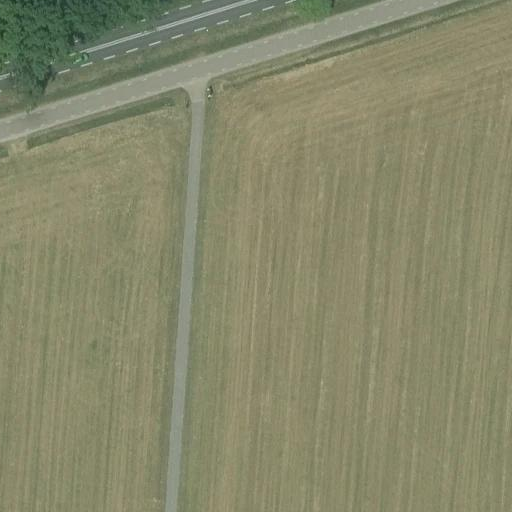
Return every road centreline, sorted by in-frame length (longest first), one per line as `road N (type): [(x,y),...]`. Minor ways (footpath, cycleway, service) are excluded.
road 1 (unclassified): [(0,131),(429,0)]
road 2 (primary): [(0,80),(257,0)]
